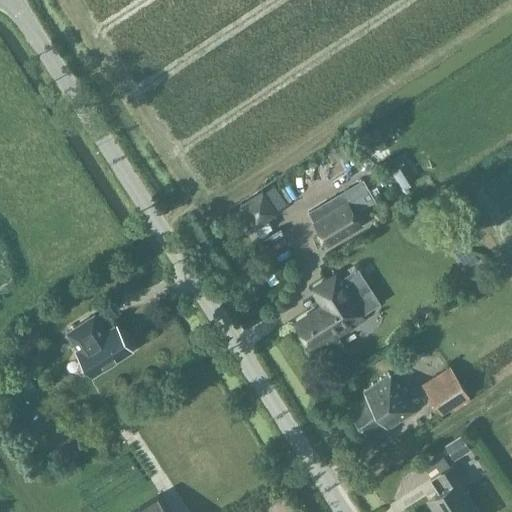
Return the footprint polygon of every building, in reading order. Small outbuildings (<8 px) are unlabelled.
[(416,182),(400,157),(387,165),(390,169),(386,171),(399,192),(416,182)] [(349,203),(315,223),(327,244),(361,223),(349,203)] [(276,256),(290,251),(283,234),(270,239),(276,256)] [(332,339),(364,318),(336,274),(313,289),(324,306),(296,323),(311,346),(330,334),(332,339)] [(272,286),(280,281),(275,275),(267,280),(272,286)] [(91,318),(67,334),(78,351),(77,352),(93,378),(133,352),(117,326),(106,333),(100,332),(91,318)] [(15,393),(33,382),(22,366),(4,377),(15,393)] [(454,374),(426,393),(440,415),(452,407),(455,410),(471,399),(469,396),(454,374)] [(412,405),(415,403),(413,400),(410,402),(400,387),(397,389),(391,375),(365,391),(369,398),(351,410),(367,435),(385,423),(389,430),(417,412),(412,405)] [(461,436),(445,446),(453,459),(469,449),(461,436)] [(429,499),(436,510),(438,509),(439,511),(478,511),(459,482),(466,478),(456,463),(451,467),(432,479),(440,492),(429,499)] [(167,511),(157,496),(131,511),(167,511)]
